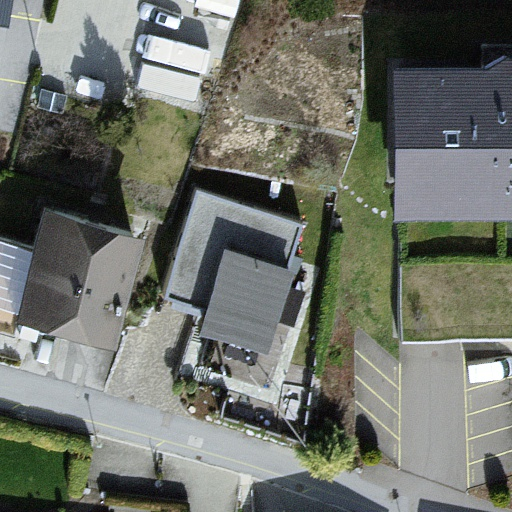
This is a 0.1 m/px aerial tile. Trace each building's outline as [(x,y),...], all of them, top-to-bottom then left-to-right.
[(0,0),(0,15),(8,17),(11,0),(0,0)] [(511,43),(481,43),(481,68),(396,68),(397,184),(469,184),(479,194),(511,193),(511,43)] [(195,186),(160,292),(203,306),(199,318),(263,339),(289,258),(302,220),(195,186)] [(0,324),(9,327),(16,304),(104,330),(132,233),(46,206),(34,245),(0,234),(0,324)] [(166,511),(167,508),(109,501),(108,511),(166,511)]
